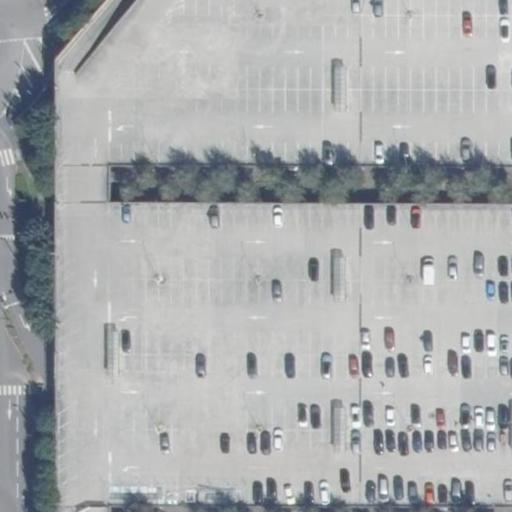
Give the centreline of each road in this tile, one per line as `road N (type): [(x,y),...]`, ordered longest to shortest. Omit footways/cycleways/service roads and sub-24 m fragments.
road 1 (unknown): [(89,475),(511,477)]
road 2 (unknown): [(90,263),(511,250)]
road 3 (unknown): [(90,135),(511,133)]
road 4 (unknown): [(90,324),(511,323)]
road 5 (unclassified): [(0,150),(1,511)]
